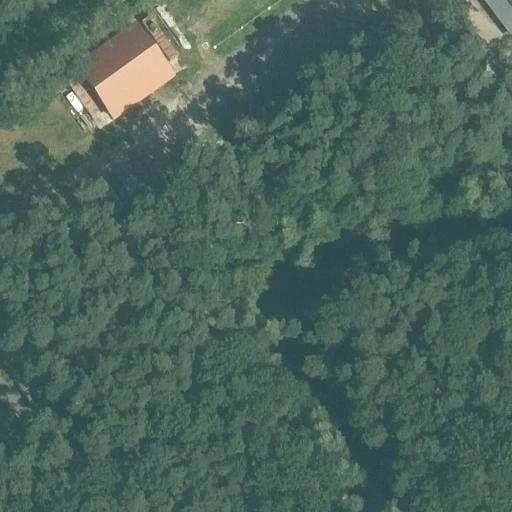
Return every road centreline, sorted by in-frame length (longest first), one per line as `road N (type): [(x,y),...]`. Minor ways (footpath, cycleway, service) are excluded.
road 1 (track): [(328,511),(209,319),(223,248),(300,204),(511,176)]
road 2 (unknown): [(173,127),(375,0)]
